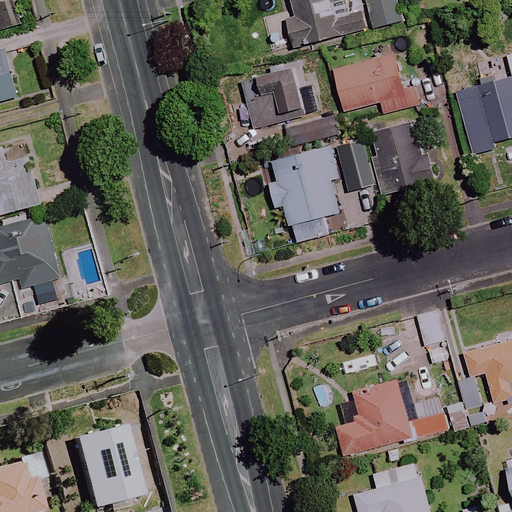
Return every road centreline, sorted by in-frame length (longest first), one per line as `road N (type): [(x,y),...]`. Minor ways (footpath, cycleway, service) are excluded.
road 1 (secondary): [(203,321),(189,294),(119,0)]
road 2 (residential): [(203,321),(511,243)]
road 3 (residential): [(0,373),(203,321)]
road 4 (secondary): [(255,511),(217,345),(203,321)]
